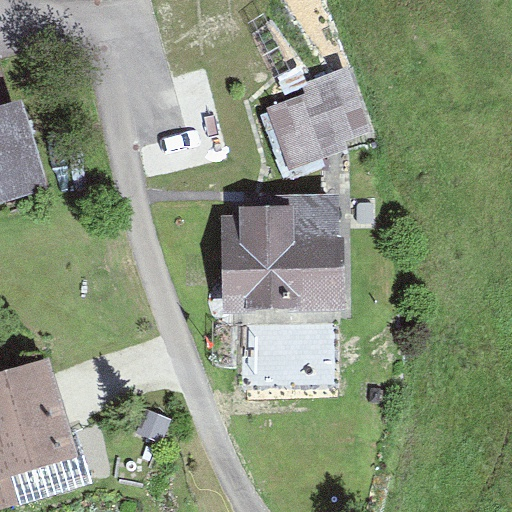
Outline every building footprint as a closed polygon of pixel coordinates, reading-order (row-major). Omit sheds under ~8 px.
[(271,110),(292,168),(321,158),(318,148),(359,133),(338,75),(308,86),(312,96),(271,110)] [(0,198),(41,186),(17,109),(0,113),(0,198)] [(233,303),(335,301),(333,201),(256,202),(256,217),(232,217),(233,303)] [(0,506),(88,480),(74,433),(60,437),(41,374),(0,386),(0,506)] [(170,420),(144,409),(133,432),(159,443),(170,420)]
